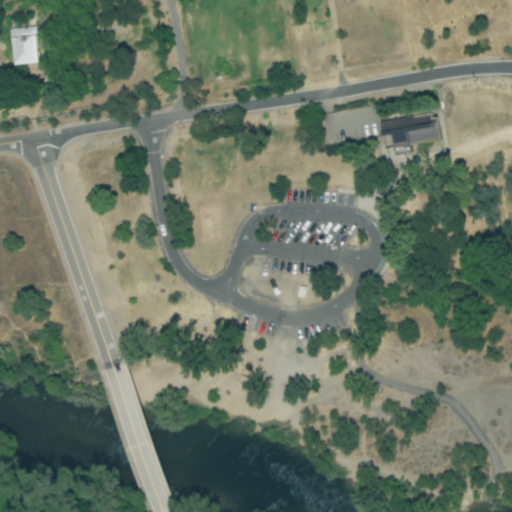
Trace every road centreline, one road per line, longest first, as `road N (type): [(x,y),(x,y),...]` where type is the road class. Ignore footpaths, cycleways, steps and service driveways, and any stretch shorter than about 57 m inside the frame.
road 1 (residential): [(37,144),(511,71)]
road 2 (tertiary): [(37,144),(107,353)]
road 3 (tertiary): [(107,353),(162,511)]
